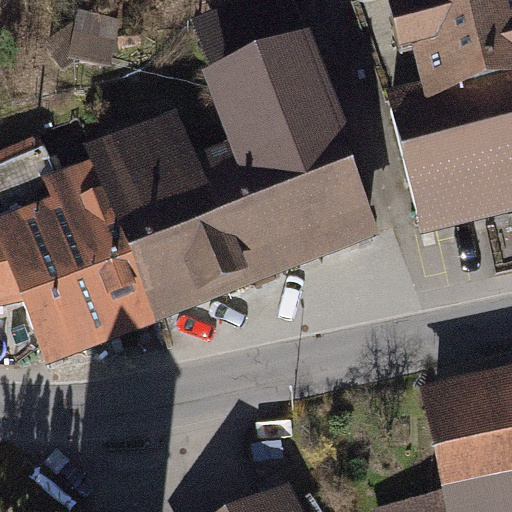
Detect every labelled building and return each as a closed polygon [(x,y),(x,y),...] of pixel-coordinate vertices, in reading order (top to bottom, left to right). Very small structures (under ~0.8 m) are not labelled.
[(178,129),(91,163),(95,173),(154,323),(379,242),(285,0),(272,0),(194,30),(242,155),(195,173),(178,129)] [(433,114),(511,96),(511,0),(410,0),(416,23),(392,29),(401,69),(421,64),(433,114)] [(109,71),(118,31),(82,23),(73,63),(109,71)] [(511,96),(433,114),(399,123),(424,228),(511,206),(511,96)] [(154,323),(95,173),(51,190),(60,213),(1,236),(0,236),(0,311),(28,305),(52,364),(154,323)] [(511,511),(511,393),(430,411),(450,503),(411,511),(511,511)]
